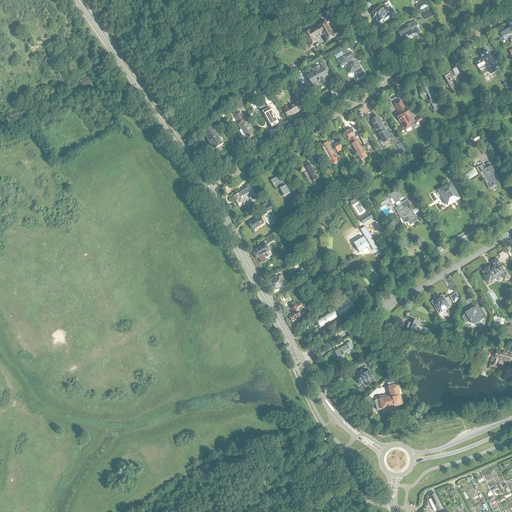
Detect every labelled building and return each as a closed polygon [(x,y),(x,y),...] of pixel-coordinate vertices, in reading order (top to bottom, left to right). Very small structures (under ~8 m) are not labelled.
[(428,6),(425,1),(416,6),(419,11),(428,6)] [(379,24),(383,22),(383,23),(392,18),(390,14),(393,12),(390,6),(386,8),(384,5),(376,10),(376,11),(372,13),(374,17),(375,16),(377,20),(376,20),(379,24)] [(428,9),(422,12),(426,19),(432,16),(428,9)] [(189,31),(205,21),(202,16),(186,25),(189,31)] [(318,26),(319,27),(311,32),(310,30),(300,36),(302,40),(305,38),(310,46),(317,42),(315,38),(322,34),(327,42),(338,36),(339,38),(342,36),(339,30),(331,34),(326,25),(330,23),(328,20),(318,26)] [(399,31),(399,33),(402,40),(412,34),(413,35),(418,31),(415,26),(417,25),(415,22),(407,25),(408,28),(403,31),(403,30),(399,31)] [(511,43),(511,42),(511,26),(500,33),(503,39),(509,36),(510,38),(509,38),(511,43)] [(164,48),(153,32),(146,37),(157,53),(164,48)] [(339,49),(333,53),(337,59),(343,55),(339,49)] [(361,69),(352,52),(344,57),(337,61),(341,67),(347,64),(347,65),(345,66),(350,74),(355,71),(355,72),(359,79),(365,75),(362,68),(361,69)] [(484,58),(478,62),(482,68),(483,67),(484,69),(487,67),(491,74),(498,70),(489,55),(488,56),(485,52),(482,54),(484,58)] [(323,70),(320,71),(319,69),(313,72),(315,75),(309,78),(313,85),(319,81),(321,86),(327,82),(324,78),(327,77),(323,70)] [(444,77),(451,90),(457,87),(456,86),(457,85),(456,82),(454,82),(452,79),(459,74),(456,69),(446,74),(447,76),(444,77)] [(90,85),(92,84),(88,77),(80,81),(83,87),(89,84),(90,85)] [(225,96),(241,87),(237,81),(221,90),(225,96)] [(423,87),(426,92),(419,95),(421,99),(428,95),(430,100),(429,100),(435,111),(440,109),(439,108),(440,107),(442,106),(429,84),(423,87)] [(267,106),(273,102),(268,93),(262,96),(267,106)] [(241,99),(239,96),(233,100),(235,103),(239,110),(245,106),(241,99)] [(283,110),(288,118),(299,111),(298,111),(302,109),(295,98),(292,100),(294,104),(283,110)] [(406,107),(404,108),(400,101),(394,104),(398,112),(395,114),(400,122),(405,130),(411,127),(409,123),(413,121),(407,110),(408,110),(406,107)] [(271,110),(269,107),(267,109),(268,112),(264,114),(267,121),(268,121),(272,127),(276,125),(276,124),(279,123),(271,110)] [(239,113),(234,116),(247,138),(245,139),(248,143),(255,139),(244,120),(245,119),(244,117),(242,118),(239,113)] [(381,123),(378,117),(371,121),(375,127),(374,128),(381,139),(381,138),(384,143),(390,139),(387,135),(388,134),(382,123),(381,123)] [(211,126),(203,132),(214,149),(222,143),(211,126)] [(360,147),(354,136),(355,135),(351,129),(345,132),(349,139),(352,137),(355,142),(352,144),(361,160),(367,157),(361,147),(360,147)] [(366,142),(368,141),(365,135),(360,138),(364,145),(366,144),(366,142)] [(476,142),(479,147),(484,144),(481,139),(476,142)] [(338,161),(327,142),(321,146),(325,154),(324,154),(326,158),(327,157),(331,165),(338,161)] [(338,152),(342,149),(338,142),(333,145),(338,152)] [(489,151),(488,152),(485,148),(483,149),(482,148),(479,149),(483,155),(485,153),(486,155),(489,153),(490,156),(492,155),(489,151)] [(306,172),(304,168),(299,159),(296,161),(304,174),(306,172)] [(318,178),(310,164),(308,162),(304,164),(306,166),(305,167),(307,171),(306,172),(304,174),(306,178),(310,176),(313,181),(318,178)] [(498,174),(496,174),(491,165),(486,168),(483,164),(476,168),(490,191),(502,183),(497,176),(499,175),(498,174)] [(280,175),(271,180),(275,188),(278,186),(284,197),(290,193),(280,175)] [(443,200),(447,207),(455,202),(456,203),(460,201),(456,194),(455,195),(453,190),(453,189),(450,183),(443,186),(442,187),(443,188),(438,192),(440,196),(442,195),(444,199),(443,200)] [(243,201),(244,202),(247,200),(246,199),(254,194),(250,187),(234,197),(237,201),(238,200),(240,203),(243,201)] [(387,196),(390,200),(392,198),(395,203),(398,201),(400,204),(396,206),(397,207),(395,208),(397,212),(397,213),(398,215),(399,215),(399,216),(400,218),(401,218),(404,223),(406,222),(406,223),(408,222),(410,225),(418,220),(411,210),(410,211),(408,207),(411,205),(407,200),(401,203),(399,200),(402,198),(397,190),(387,196)] [(349,201),(351,204),(359,199),(357,196),(349,201)] [(270,204),(264,207),(267,212),(273,208),(270,204)] [(370,213),(360,219),(363,224),(373,218),(370,213)] [(248,223),(252,230),(264,223),(260,216),(248,223)] [(359,239),(353,243),(359,253),(369,247),(369,246),(370,246),(373,251),(378,248),(365,226),(360,229),(365,237),(363,237),(362,237),(362,236),(361,236),(360,236),(360,237),(359,237),(359,238),(359,239)] [(276,239),(279,237),(277,234),(284,230),(283,228),(273,234),(266,238),(269,243),(276,239)] [(266,260),(263,254),(269,250),(265,244),(264,245),(264,244),(256,249),(257,249),(252,252),(256,258),(258,257),(262,263),(266,260)] [(301,259),(298,261),(295,263),(292,264),(294,269),(296,272),(302,268),(306,266),(301,259)] [(500,265),(501,265),(497,259),(491,262),(494,266),(489,269),(488,267),(485,270),(486,271),(487,274),(483,276),(486,280),(489,278),(491,281),(493,280),(493,281),(496,279),(495,279),(500,276),(500,275),(501,274),(504,279),(508,277),(507,275),(506,274),(505,272),(504,272),(500,265)] [(277,278),(276,277),(275,278),(274,277),(272,278),(272,279),(271,280),(272,281),(270,282),(273,289),(275,288),(277,290),(282,287),(280,285),(283,284),(283,285),(286,283),(281,274),(278,276),(279,277),(277,278)] [(456,293),(450,297),(454,302),(460,299),(456,293)] [(442,296),(432,302),(439,313),(449,307),(442,296)] [(356,309),(361,306),(356,297),(351,300),(356,309)] [(289,316),(292,322),(301,317),(298,311),(302,308),(301,307),(303,306),(301,303),(296,306),(291,309),(293,313),(289,316)] [(483,318),(478,311),(480,310),(477,304),(464,313),(469,322),(471,321),(471,322),(472,323),(474,323),(475,323),(483,318)] [(320,328),(337,318),(333,311),(316,321),(320,328)] [(417,326),(419,323),(419,322),(414,320),(412,324),(408,322),(407,328),(411,329),(409,334),(414,336),(415,332),(416,332),(417,331),(425,334),(424,335),(428,337),(428,335),(429,335),(430,330),(417,326)] [(381,327),(376,330),(380,336),(385,333),(381,327)] [(484,339),(486,330),(480,329),(479,333),(476,332),(475,336),(484,339)] [(351,342),(350,340),(349,338),(344,341),(346,345),(334,352),(339,359),(347,354),(346,353),(354,348),(351,342)] [(497,370),(498,366),(495,365),(496,359),(510,363),(511,355),(507,354),(507,352),(503,351),(503,353),(496,351),(494,358),(491,357),(490,363),(489,363),(488,368),(497,370)] [(366,361),(369,366),(376,362),(373,357),(366,361)] [(366,369),(354,376),(359,384),(371,378),(366,369)] [(375,401),(377,410),(394,406),(395,406),(402,405),(400,395),(399,395),(396,381),(387,383),(390,392),(392,397),(375,401)] [(322,469),(323,472),(330,469),(327,462),(329,462),(328,459),(316,463),(319,470),(322,469)] [(437,511),(442,509),(435,493),(429,496),(437,511)]
